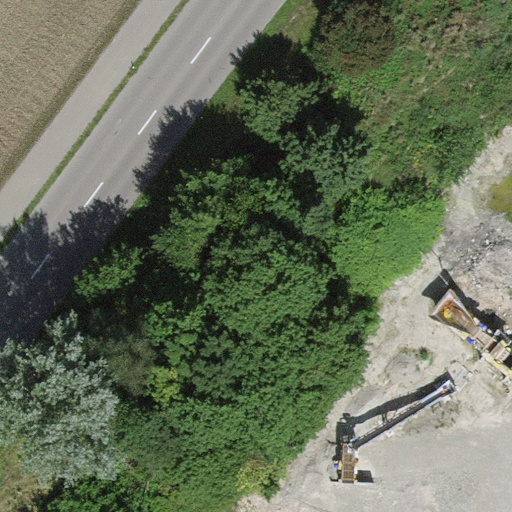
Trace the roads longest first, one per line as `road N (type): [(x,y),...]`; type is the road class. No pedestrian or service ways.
road 1 (track): [(337,511),(322,499),(334,437),(421,311),(454,177),(511,89)]
road 2 (tertiary): [(240,0),(0,323)]
